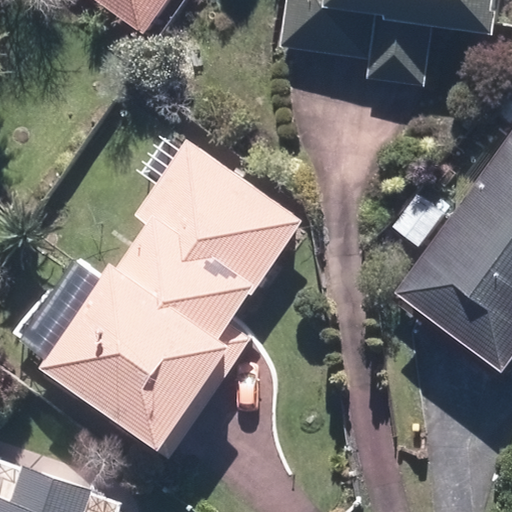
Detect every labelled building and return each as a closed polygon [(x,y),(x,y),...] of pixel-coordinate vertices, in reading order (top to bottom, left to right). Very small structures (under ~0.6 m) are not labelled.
[(114,0),(164,33),(186,0),(114,0)] [(506,0),(319,0),(317,23),(503,42),(506,0)] [(269,332),(255,323),(327,215),(200,130),(144,213),(168,229),(140,270),(105,246),(40,343),(193,445),(269,332)] [(511,151),(397,305),(502,384),(511,370),(511,151)] [(18,450),(8,481),(0,503),(0,511),(147,511),(153,495),(18,450)]
